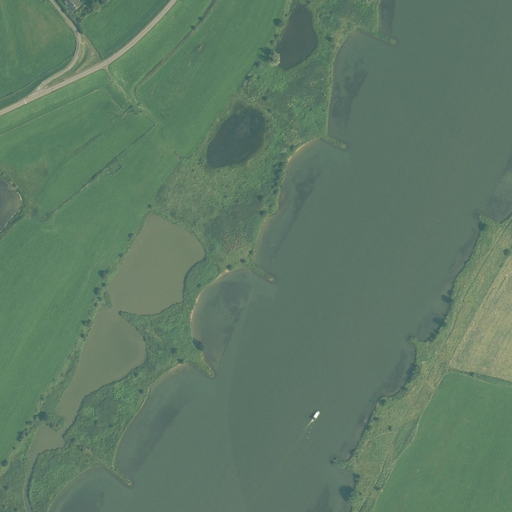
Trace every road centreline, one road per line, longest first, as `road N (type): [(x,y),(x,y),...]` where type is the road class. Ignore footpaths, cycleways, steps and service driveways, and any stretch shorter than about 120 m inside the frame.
road 1 (tertiary): [(36,95),(116,55),(173,0)]
road 2 (unclassified): [(51,0),(77,31),(79,46),(69,67),(36,95)]
